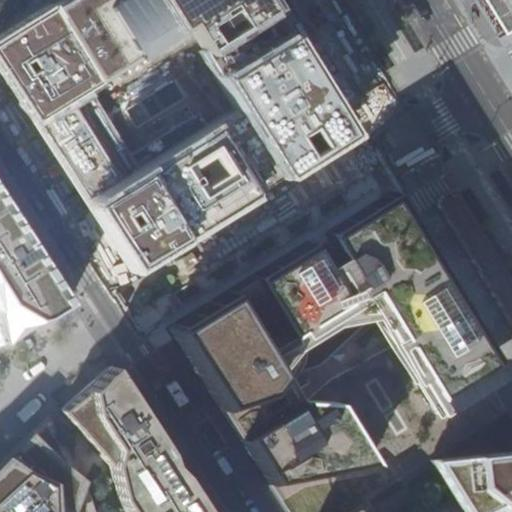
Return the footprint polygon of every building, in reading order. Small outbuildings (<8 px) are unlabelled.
[(59,0),(50,5),(97,82),(187,29),(200,50),(269,8),(264,0),(59,0)] [(511,0),(498,0),(511,22),(511,0)] [(347,133),(269,8),(200,50),(187,29),(97,82),(50,5),(42,12),(0,38),(0,64),(130,265),(347,133)] [(0,343),(1,343),(35,319),(69,302),(21,228),(0,195),(0,343)] [(409,394),(480,350),(385,195),(165,328),(259,477),(344,466),(299,395),(278,405),(247,355),(343,295),(409,394)] [(111,502),(116,511),(204,511),(172,462),(109,365),(84,391),(60,409),(105,468),(111,502)] [(81,511),(74,482),(46,422),(0,462),(0,511),(81,511)] [(370,511),(362,498),(340,511),(511,511),(511,451),(478,454),(428,457),(426,459),(454,506),(458,511),(471,511),(487,490),(496,511),(370,511)]
